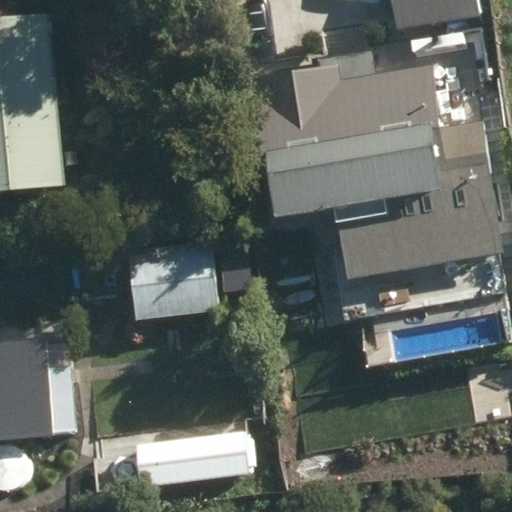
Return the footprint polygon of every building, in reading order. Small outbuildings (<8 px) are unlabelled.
[(393,0),(398,29),(479,16),(476,0),(393,0)] [(0,204),(62,198),(45,36),(0,40),(0,204)] [(344,282),(511,258),(490,113),(445,120),(436,64),(340,78),(338,64),(270,74),(274,100),(240,105),(258,230),(334,219),(344,282)] [(206,243),(124,254),(134,324),(216,313),(206,243)] [(0,445),(74,437),(67,371),(40,374),(37,346),(0,350),(0,445)]
